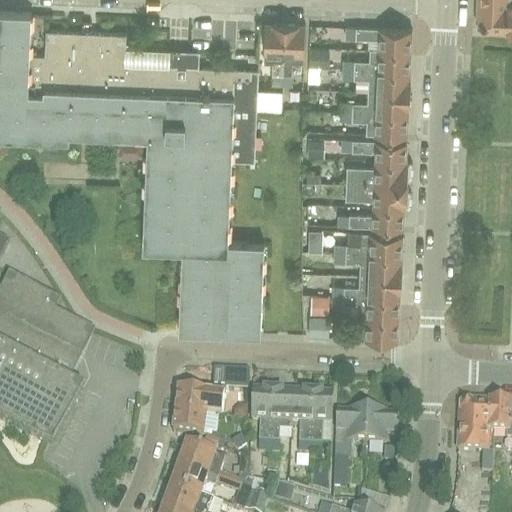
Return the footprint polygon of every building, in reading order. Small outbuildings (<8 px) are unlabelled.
[(511,0),(477,0),(477,21),(487,31),(507,32),(511,32),(511,0)] [(257,297),(262,298),(263,281),(258,281),(258,271),(263,271),(264,255),(259,255),(259,245),(264,245),(264,244),(229,242),(229,224),(224,223),(225,213),(230,214),(230,197),(225,197),(226,187),(231,187),(231,171),(226,171),(227,161),(232,161),(232,160),(255,161),(256,148),(256,137),(257,111),(258,85),(259,70),(256,70),(199,67),(198,67),(198,68),(187,67),(186,80),(169,79),(170,66),(152,66),(125,64),(126,49),(126,47),(126,34),(96,33),(83,32),(46,31),(45,56),(30,55),(31,16),(32,13),(0,11),(0,132),(1,133),(0,138),(17,138),(17,133),(27,134),(27,139),(43,139),(43,134),(53,135),(53,140),(70,141),(70,134),(70,128),(80,129),(80,134),(96,135),(97,129),(106,130),(106,136),(123,136),(123,131),(133,131),(133,137),(148,137),(148,144),(153,144),(152,154),(147,154),(147,167),(146,170),(152,170),(151,180),(146,180),(145,196),(150,197),(150,207),(145,206),(144,223),(149,223),(149,233),(144,233),(143,249),(183,251),(188,251),(187,261),(182,261),(182,277),(187,277),(186,287),(181,287),(181,304),(186,304),(185,314),(180,314),(179,330),(261,333),(262,308),(257,307),(257,297)] [(272,85),(283,85),(286,24),(266,23),(264,63),(273,63),(272,85)] [(304,65),(305,55),(306,25),(286,24),(283,85),(292,86),(293,64),(304,65)] [(379,39),(378,49),(411,51),(412,29),(347,26),(346,37),(379,39)] [(310,68),(329,69),(330,49),(310,49),(310,68)] [(410,72),(411,51),(378,49),(369,49),(369,62),(343,61),(343,69),(410,72)] [(368,80),(368,91),(410,93),(411,80),(410,80),(410,72),(343,69),(343,79),(368,80)] [(410,106),(410,93),(368,91),(367,104),(341,103),(341,112),(408,115),(408,106),(410,106)] [(366,134),(374,134),(407,136),(408,115),(341,112),(340,120),(366,121),(366,134)] [(332,152),(332,138),(314,138),(314,152),(332,152)] [(376,152),(375,162),(409,163),(408,161),(406,161),(407,142),(341,139),(341,151),(376,152)] [(124,156),(147,157),(147,143),(125,142),(124,156)] [(347,166),(347,182),(407,185),(408,178),(410,175),(410,167),(409,163),(375,162),(375,167),(347,166)] [(325,183),(326,173),(313,172),(312,197),(344,198),(344,184),(325,183)] [(407,193),(407,185),(347,182),(346,199),(374,200),(374,205),(407,207),(409,203),(409,197),(407,193)] [(406,208),(407,207),(374,205),(373,215),(350,214),(349,215),(338,214),(338,225),(403,228),(404,208),(406,208)] [(316,251),(332,250),(330,230),(314,231),(316,251)] [(347,245),(347,253),(402,255),(402,234),(361,232),(360,245),(347,245)] [(0,259),(9,242),(0,237),(0,259)] [(333,244),(332,253),(345,253),(345,245),(333,244)] [(344,263),(345,253),(332,253),(333,253),(333,262),(344,263)] [(401,264),(402,255),(347,253),(346,262),(359,263),(359,275),(402,277),(402,265),(401,264)] [(0,419),(46,444),(48,445),(50,445),(51,445),(53,444),(54,443),(56,442),(57,441),(58,440),(84,390),(62,378),(75,347),(76,343),(77,341),(78,335),(77,333),(75,327),(74,325),(70,321),(68,320),(54,313),(60,302),(10,275),(0,294),(0,419)] [(332,295),(400,298),(400,289),(401,289),(402,277),(359,275),(358,287),(333,286),(332,295)] [(399,319),(400,298),(332,295),(332,304),(358,305),(357,317),(367,318),(399,319)] [(309,316),(309,336),(329,337),(330,317),(309,316)] [(398,340),(399,319),(367,318),(366,327),(343,326),(342,338),(398,340)] [(229,370),(228,386),(254,386),(254,371),(229,370)] [(226,399),(226,391),(226,388),(223,388),(213,388),(213,393),(191,391),(191,388),(182,387),(181,389),(179,389),(176,411),(207,415),(222,417),(224,399),(226,399)] [(259,453),(271,453),(273,391),(253,390),(252,420),(260,421),(259,453)] [(279,453),(280,431),(292,431),(292,422),(293,392),(273,391),(271,453),(279,453)] [(299,453),(311,453),(313,393),(293,392),(292,422),(300,422),(299,453)] [(313,393),(311,453),(322,454),(324,423),(332,424),(334,394),(313,393)] [(488,452),(489,431),(491,401),(465,400),(460,404),(457,451),(483,452),(482,472),(492,473),(493,452),(488,452)] [(511,439),(511,402),(491,401),(489,431),(506,432),(506,439),(511,439)] [(347,443),(367,444),(368,411),(347,410),(347,412),(337,412),(336,432),(347,432),(347,443)] [(207,415),(176,411),(173,433),(176,433),(175,436),(185,437),(185,434),(204,437),(207,415)] [(368,411),(367,444),(386,445),(387,434),(398,434),(399,415),(389,415),(389,412),(368,411)] [(216,451),(218,446),(221,438),(208,434),(204,447),(216,451)] [(180,465),(208,475),(215,454),(187,444),(180,465)] [(335,446),(335,459),(344,459),(345,447),(335,446)] [(385,461),(394,461),(395,449),(386,449),(385,461)] [(218,478),(217,478),(208,475),(180,465),(172,485),(200,495),(204,484),(214,487),(216,483),(218,478)] [(227,487),(231,478),(219,473),(217,478),(218,478),(216,483),(227,487)] [(231,478),(227,487),(239,492),(243,482),(231,478)] [(200,495),(172,485),(165,506),(182,511),(207,511),(212,500),(200,495)] [(389,499),(362,491),(361,502),(384,510),(389,499)] [(262,511),(268,497),(255,492),(249,508),(260,511),(262,511)]
